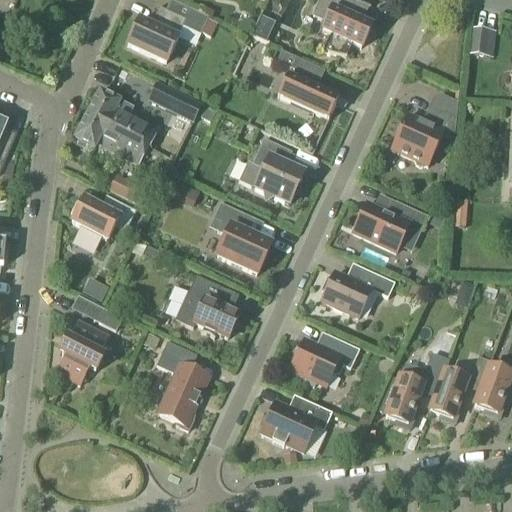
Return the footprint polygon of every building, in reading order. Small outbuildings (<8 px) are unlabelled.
[(320,0),(312,20),(325,26),(321,35),(330,40),(323,56),(327,57),(331,59),(335,60),(339,61),(344,61),(349,48),(360,53),(370,30),(360,25),(367,10),(362,8),(354,5),(345,1),(340,0),(320,0)] [(170,3),(165,14),(157,11),(149,29),(138,24),(126,49),(165,67),(177,42),(176,42),(182,29),(195,36),(201,34),(208,20),(170,3)] [(275,26),(260,19),(251,38),(265,45),(275,26)] [(492,60),(495,34),(471,31),(468,58),(492,60)] [(276,65),(319,85),(324,73),(281,54),(276,65)] [(327,124),(337,103),(286,79),(276,101),(327,124)] [(199,109),(177,98),(154,86),(145,103),(164,113),(160,121),(166,124),(164,127),(184,138),(199,109)] [(98,94),(92,107),(111,116),(108,123),(128,134),(127,138),(149,149),(156,134),(115,112),(119,105),(98,94)] [(406,121),(390,155),(413,165),(414,168),(417,171),(420,171),(424,170),(426,171),(442,138),(450,142),(453,140),(457,108),(442,101),(441,101),(439,100),(438,101),(437,101),(436,101),(434,102),(433,103),(433,104),(422,128),(406,121)] [(73,142),(93,153),(95,148),(137,170),(149,149),(127,138),(128,134),(108,123),(111,116),(92,107),(73,142)] [(204,112),(199,122),(209,127),(214,117),(204,112)] [(0,126),(0,174),(15,139),(3,134),(5,129),(0,126)] [(262,143),(251,169),(246,167),(237,187),(262,198),(265,206),(273,203),(287,210),(293,199),(300,196),(297,189),(302,178),(284,169),(290,156),(262,143)] [(11,185),(13,168),(4,164),(0,174),(0,180),(1,181),(11,185)] [(159,194),(170,199),(177,184),(166,179),(159,194)] [(114,183),(109,194),(130,205),(136,194),(114,183)] [(146,214),(155,197),(144,192),(140,201),(135,198),(131,207),(146,214)] [(157,199),(152,211),(162,215),(167,204),(157,199)] [(70,227),(85,234),(83,238),(95,244),(97,240),(106,245),(113,231),(124,236),(135,216),(112,204),(106,215),(82,203),(70,227)] [(455,203),(454,224),(465,225),(467,204),(455,203)] [(420,235),(427,221),(395,206),(389,219),(365,208),(352,238),(395,258),(408,229),(420,235)] [(255,280),(270,249),(238,234),(244,219),(219,208),(207,232),(225,240),(215,262),(255,280)] [(158,256),(146,250),(142,259),(154,265),(158,256)] [(386,303),(393,288),(362,274),(356,289),(333,278),(320,306),(357,323),(370,295),(386,303)] [(195,281),(181,311),(175,324),(191,332),(193,328),(226,344),(237,319),(230,316),(237,300),(195,281)] [(453,294),(456,287),(449,284),(446,291),(453,294)] [(472,289),(461,285),(454,307),(465,311),(472,289)] [(409,289),(406,296),(419,302),(422,295),(409,289)] [(115,337),(121,323),(99,312),(92,325),(115,337)] [(98,359),(106,342),(77,327),(60,360),(64,362),(56,379),(79,390),(87,374),(94,377),(102,361),(98,359)] [(153,354),(158,343),(145,337),(140,348),(153,354)] [(349,374),(358,355),(327,340),(321,353),(302,345),(298,353),(296,352),(290,365),(292,366),(289,375),(302,381),(299,386),(312,392),(315,387),(325,391),(331,379),(334,380),(338,379),(342,371),(349,374)] [(191,420),(208,382),(189,374),(196,360),(166,347),(155,371),(173,379),(155,419),(175,428),(174,430),(187,436),(194,421),(191,420)] [(392,383),(379,415),(385,418),(384,421),(390,423),(389,427),(409,434),(416,414),(413,413),(419,396),(434,402),(443,376),(447,365),(431,359),(425,375),(404,368),(399,382),(398,381),(397,385),(392,383)] [(489,367),(477,363),(469,386),(467,392),(478,396),(487,371),(488,371),(489,367)] [(487,371),(478,396),(473,411),(483,414),(481,418),(498,423),(505,403),(502,402),(507,386),(510,379),(488,371),(487,371)] [(457,407),(463,391),(465,384),(443,376),(434,402),(429,416),(434,418),(433,422),(453,429),(460,409),(457,407)] [(323,436),(331,418),(298,403),(292,416),(274,408),(260,437),(272,443),(271,446),(282,451),(284,448),(302,457),(314,432),(323,436)] [(354,428),(364,433),(370,422),(360,416),(354,428)] [(293,457),(281,459),(283,468),(294,467),(293,457)]
